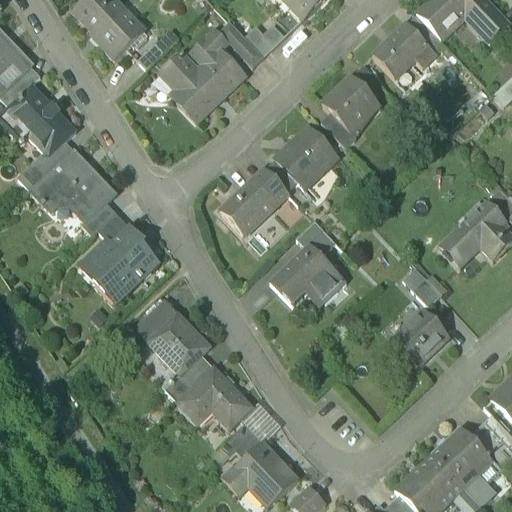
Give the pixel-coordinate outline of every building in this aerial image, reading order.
[(140,35),(106,0),(88,0),(71,16),(92,38),(90,40),(114,66),(130,51),(127,47),(140,35)] [(328,0),(284,0),(305,22),(328,0)] [(477,0),(436,0),(415,21),(431,38),(440,47),(463,24),(489,50),(508,32),(477,0)] [(415,21),(406,29),(422,47),(431,38),(415,21)] [(255,32),(243,44),(262,63),(284,42),(273,29),(263,39),(255,32)] [(406,29),(372,62),(393,85),(414,66),(422,74),(436,61),(422,47),(406,29)] [(170,35),(154,50),(163,59),(179,44),(170,35)] [(196,77),(180,60),(160,80),(176,97),(170,102),(195,128),(243,82),(218,56),(227,48),(215,36),(191,59),(203,71),(196,77)] [(0,82),(22,61),(0,37),(0,82)] [(431,38),(422,47),(436,61),(445,52),(431,38)] [(243,44),(233,54),(244,66),(252,74),(262,63),(243,44)] [(154,50),(136,66),(145,76),(163,59),(154,50)] [(511,63),(492,82),(502,93),(511,82),(511,63)] [(378,87),(363,71),(354,79),(370,94),(378,87)] [(23,78),(0,100),(0,105),(7,113),(31,91),(33,89),(23,78)] [(511,82),(502,93),(492,102),(502,114),(511,104),(511,82)] [(350,83),(321,111),(336,127),(346,137),(346,136),(375,109),(350,83)] [(43,109),(40,105),(42,103),(31,91),(7,113),(0,120),(0,129),(12,142),(19,134),(46,163),(47,164),(63,148),(75,137),(51,112),(49,115),(43,109)] [(336,127),(326,137),(344,155),(355,145),(346,136),(346,137),(336,127)] [(307,134),(274,166),(297,189),(303,195),(336,164),(307,134)] [(63,148),(47,164),(46,163),(32,176),(30,173),(17,185),(29,197),(30,195),(71,156),(63,148)] [(114,201),(71,156),(30,195),(47,213),(57,203),(60,206),(63,204),(85,227),(86,228),(106,209),(114,201)] [(274,166),(264,176),(286,199),(297,189),(274,166)] [(286,199),(264,176),(254,185),(276,209),(286,199)] [(254,185),(220,218),(242,241),(276,209),(254,185)] [(106,209),(86,228),(85,227),(80,232),(90,242),(96,237),(115,219),(106,209)] [(483,211),(462,231),(461,229),(457,233),(457,234),(437,253),(458,276),(479,256),(491,268),(511,248),(511,246),(501,235),(506,230),(494,217),(491,219),(483,211)] [(115,219),(96,237),(104,246),(106,245),(110,250),(128,233),(115,219)] [(314,228),(295,246),(303,254),(307,250),(308,251),(323,237),(314,228)] [(137,242),(128,233),(110,250),(106,245),(104,246),(78,271),(96,289),(104,281),(124,302),(158,269),(134,245),(137,242)] [(323,237),(308,251),(320,263),(334,249),(323,237)] [(303,254),(268,288),(292,313),(310,295),(324,309),(345,289),(320,263),(308,251),(307,250),(303,254)] [(401,286),(411,296),(424,284),(414,274),(401,286)] [(431,280),(425,286),(440,301),(446,296),(431,280)] [(425,286),(424,284),(411,296),(427,314),(440,301),(425,286)] [(136,338),(147,350),(177,321),(166,310),(136,338)] [(448,343),(423,317),(391,347),(416,373),(448,343)] [(208,354),(177,321),(147,350),(177,381),(178,382),(200,361),(208,354)] [(178,382),(177,381),(161,396),(175,410),(213,374),(200,361),(178,382)] [(213,374),(175,410),(201,437),(216,423),(228,437),(239,427),(251,415),(213,374)] [(511,385),(491,405),(511,426),(511,385)] [(251,415),(239,427),(243,431),(252,441),(271,423),(257,409),(251,415)] [(511,444),(491,421),(467,443),(492,469),(500,478),(511,466),(511,444)] [(271,423),(252,441),(261,449),(262,451),(280,433),(271,423)] [(243,431),(219,454),(229,463),(235,457),(252,441),(243,431)] [(459,434),(430,462),(477,511),(481,511),(491,503),(475,485),(492,469),(467,443),(459,434)] [(252,441),(235,457),(243,466),(261,449),(252,441)] [(262,451),(261,449),(243,466),(221,487),(237,503),(249,491),(269,511),(270,511),(297,487),(262,451)] [(477,511),(430,462),(393,496),(398,502),(408,511),(446,511),(452,507),(456,511),(477,511)] [(322,511),(324,510),(308,493),(289,511),(290,511),(322,511)] [(408,511),(398,502),(387,511),(408,511)]
